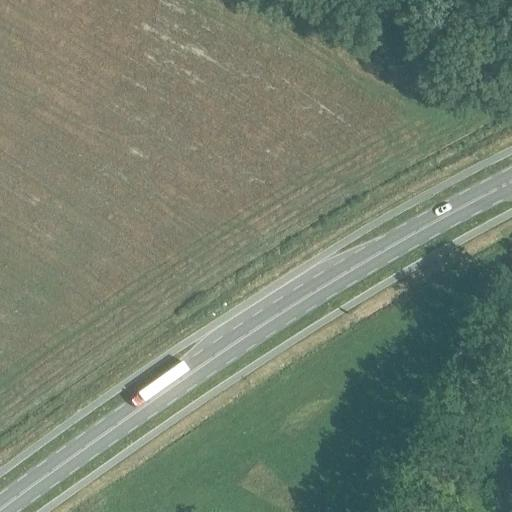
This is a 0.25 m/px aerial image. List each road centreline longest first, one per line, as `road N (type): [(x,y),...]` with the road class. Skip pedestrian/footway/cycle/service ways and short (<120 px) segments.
road 1 (primary): [(7,511),(247,337),(511,182)]
road 2 (unclassified): [(426,511),(511,319)]
